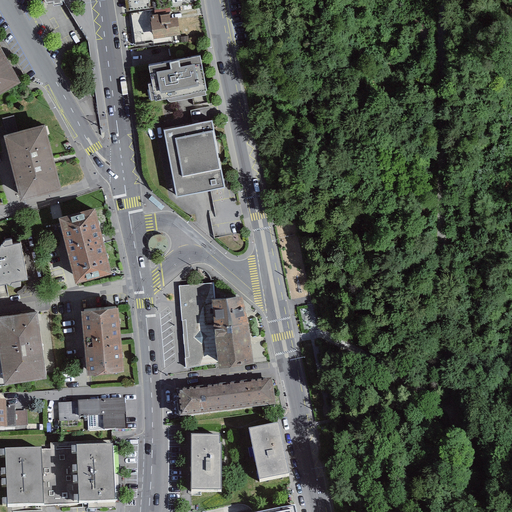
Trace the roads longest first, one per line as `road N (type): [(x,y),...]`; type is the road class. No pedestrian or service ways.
road 1 (residential): [(215,0),(321,511)]
road 2 (track): [(455,511),(455,414),(441,302),(441,24),(449,0)]
road 3 (secondary): [(149,511),(145,303),(125,185)]
road 4 (tertiary): [(8,0),(88,139),(125,185)]
road 5 (secondary): [(125,185),(100,0)]
